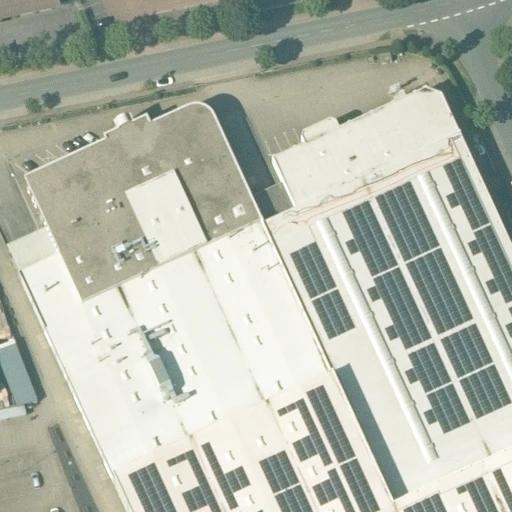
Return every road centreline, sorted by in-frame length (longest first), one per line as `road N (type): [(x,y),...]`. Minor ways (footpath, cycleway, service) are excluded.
road 1 (residential): [(0,100),(452,4)]
road 2 (residential): [(511,134),(452,4)]
